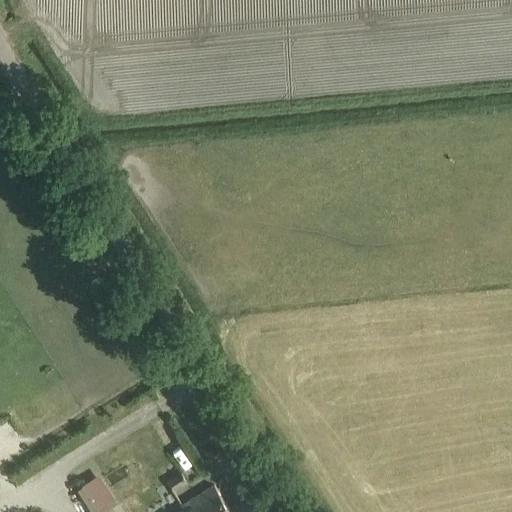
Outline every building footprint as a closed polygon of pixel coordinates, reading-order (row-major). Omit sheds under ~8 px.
[(124,396),(138,416),(159,401),(146,381),(124,396)] [(181,473),(167,481),(172,490),(186,481),(181,473)] [(170,511),(169,511),(232,511),(233,511),(215,484),(180,506),(182,509),(176,511),(170,511)] [(84,505),(107,511),(112,495),(88,488),(84,505)] [(149,511),(153,510),(143,494),(114,511),(149,511)]
